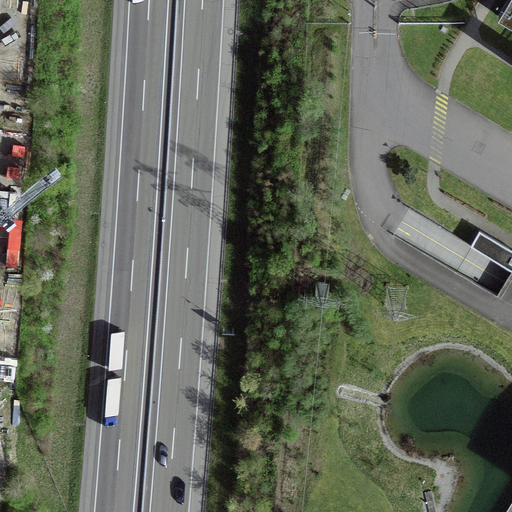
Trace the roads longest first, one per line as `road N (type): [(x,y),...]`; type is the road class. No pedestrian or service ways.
road 1 (motorway): [(149,0),(114,511)]
road 2 (motorway): [(167,511),(202,0)]
